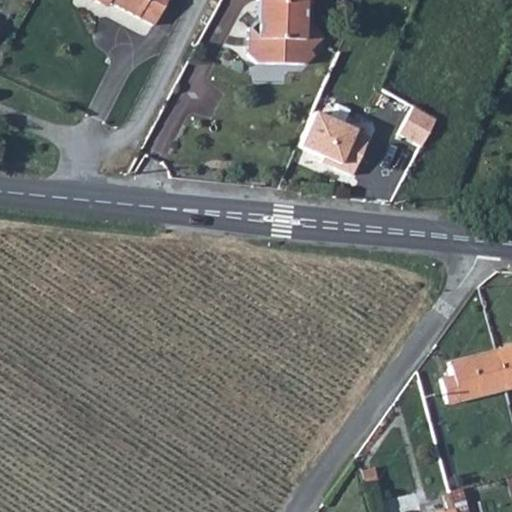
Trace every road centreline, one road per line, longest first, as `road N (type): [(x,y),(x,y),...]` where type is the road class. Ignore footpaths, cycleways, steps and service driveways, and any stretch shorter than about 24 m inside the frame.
road 1 (tertiary): [(72,201),(480,243)]
road 2 (residential): [(301,511),(474,268),(480,243)]
road 3 (residential): [(70,138),(147,58),(179,0)]
